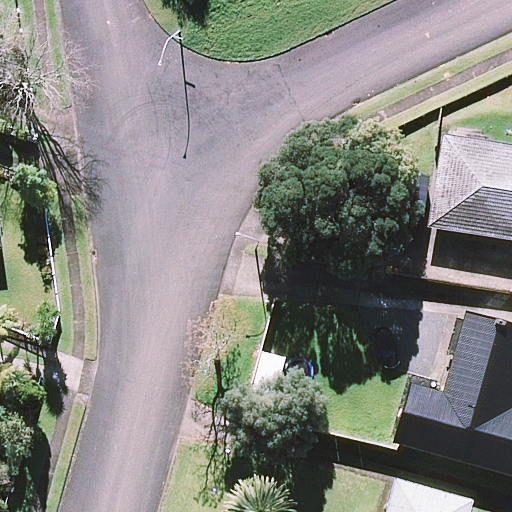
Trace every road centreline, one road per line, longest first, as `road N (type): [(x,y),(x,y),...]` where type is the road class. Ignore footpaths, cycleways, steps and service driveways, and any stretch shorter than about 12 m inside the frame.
road 1 (residential): [(511,9),(137,163)]
road 2 (residential): [(137,163),(151,313),(136,410),(106,511)]
road 3 (residential): [(110,0),(137,163)]
